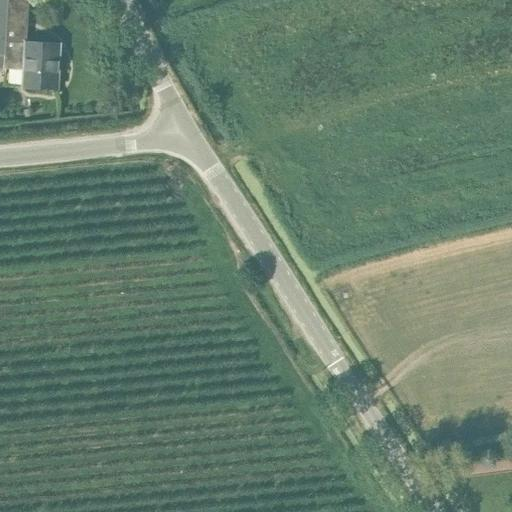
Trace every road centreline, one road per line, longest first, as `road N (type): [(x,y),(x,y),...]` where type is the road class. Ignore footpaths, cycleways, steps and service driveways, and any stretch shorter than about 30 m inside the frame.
road 1 (tertiary): [(432,511),(187,137)]
road 2 (unclassified): [(0,161),(187,137)]
road 3 (tertiary): [(187,137),(122,0)]
